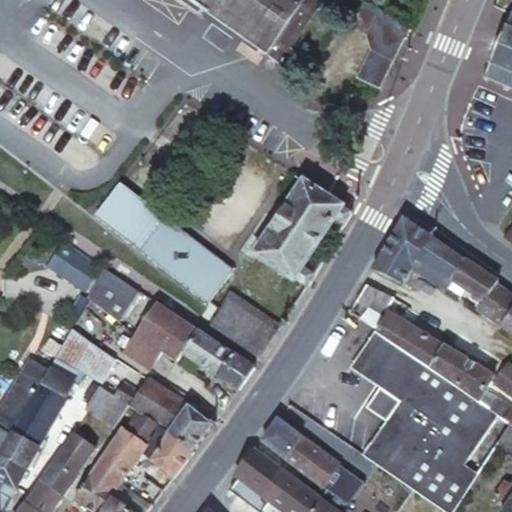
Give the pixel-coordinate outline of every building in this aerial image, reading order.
[(196,0),(199,1),(256,42),(280,61),(322,3),(317,0),(196,0)] [(410,28),(369,0),(367,0),(352,25),(366,32),(371,46),(357,74),(381,85),(410,28)] [(484,73),(482,76),(485,77),(485,79),(488,82),(490,78),(504,84),(504,87),(507,89),(509,86),(511,87),(511,12),(511,13),(510,13),(508,15),(511,16),(506,26),(504,25),(503,28),(505,29),(503,35),(500,35),(499,38),(501,39),(496,52),(493,51),(492,54),(494,55),(492,60),(489,60),(488,64),(490,65),(487,72),(484,73)] [(345,205),(328,194),(305,180),(259,258),(298,282),(300,279),(311,286),(316,276),(319,271),(309,265),(334,223),(345,229),(354,213),(344,207),(345,205)] [(122,183),(98,212),(207,300),(232,270),(122,183)] [(406,219),(390,246),(419,259),(432,235),(431,235),(426,231),(406,219)] [(432,235),(419,259),(415,267),(449,289),(454,280),(465,260),(454,251),(432,235)] [(68,241),(64,238),(46,265),(86,291),(104,265),(92,258),(68,241)] [(385,253),(376,269),(406,283),(415,267),(419,259),(390,246),(385,253)] [(466,258),(465,260),(454,280),(483,300),(485,301),(496,285),(498,281),(466,258)] [(125,279),(108,268),(91,298),(120,320),(124,314),(141,289),(125,279)] [(355,305),(350,312),(378,331),(402,348),(431,368),(445,347),(438,342),(391,312),(396,298),(367,284),(355,305)] [(504,325),(511,312),(511,295),(496,285),(485,301),(483,300),(478,308),(490,316),(504,325)] [(231,292),(211,326),(220,332),(261,360),(276,338),(284,327),(231,292)] [(199,329),(158,300),(125,349),(152,367),(164,349),(179,359),(184,349),(199,329)] [(127,324),(120,320),(114,329),(121,333),(127,324)] [(105,350),(74,329),(62,349),(58,357),(78,370),(100,385),(106,377),(118,359),(105,350)] [(218,376),(235,353),(227,348),(200,330),(185,353),(196,361),(209,370),(218,376)] [(384,398),(385,407),(439,445),(466,465),(499,415),(496,413),(478,401),(461,389),(431,368),(402,348),(378,331),(354,367),(389,392),(384,398)] [(478,401),(485,391),(490,383),(493,378),(462,357),(445,347),(431,368),(461,389),(478,401)] [(218,376),(239,390),(245,381),(256,365),(236,352),(235,353),(218,376)] [(0,451),(0,510),(6,509),(35,459),(68,400),(63,396),(78,370),(58,357),(52,367),(50,371),(34,399),(16,431),(4,453),(0,451)] [(0,408),(0,451),(4,453),(16,431),(34,399),(50,371),(30,360),(1,406),(0,408)] [(511,397),(511,368),(510,367),(497,386),(511,397)] [(157,384),(149,378),(140,390),(129,407),(143,417),(162,429),(168,433),(169,433),(175,425),(166,419),(165,413),(149,403),(150,394),(157,384)] [(129,407),(140,390),(126,380),(114,397),(129,407)] [(158,384),(157,384),(150,394),(149,403),(165,413),(166,419),(175,425),(189,405),(179,398),(158,384)] [(114,397),(99,387),(94,394),(88,408),(100,417),(114,397)] [(485,391),(478,401),(496,413),(499,415),(505,419),(511,409),(485,391)] [(114,397),(100,417),(99,420),(114,430),(117,424),(129,407),(114,397)] [(180,441),(195,450),(206,436),(215,423),(207,417),(198,411),(189,405),(175,425),(169,433),(180,441)] [(129,407),(117,424),(124,428),(148,446),(162,429),(143,417),(129,407)] [(390,474),(413,490),(420,495),(444,511),(451,511),(475,477),(478,474),(466,465),(439,445),(385,407),(385,414),(390,418),(364,457),(390,474)] [(276,426),(266,440),(279,450),(328,486),(329,484),(343,465),(280,420),(276,426)] [(511,423),(506,432),(500,441),(511,449),(511,423)] [(117,491),(144,453),(148,446),(124,428),(100,463),(91,476),(116,493),(117,491)] [(144,453),(152,459),(168,433),(162,429),(148,446),(144,453)] [(152,459),(155,461),(176,476),(184,465),(195,450),(180,441),(169,433),(168,433),(152,459)] [(74,437),(63,451),(84,465),(94,452),(74,437)] [(61,454),(55,462),(76,476),(84,465),(63,451),(61,454)] [(238,474),(236,477),(282,509),(285,511),(312,511),(321,500),(312,494),(289,477),(255,451),(253,453),(238,474)] [(176,476),(155,461),(145,476),(165,491),(171,482),(176,476)] [(39,485),(63,501),(78,478),(76,476),(55,462),(39,485)] [(367,484),(343,465),(329,484),(353,502),(367,484)] [(73,500),(90,511),(102,511),(113,497),(116,493),(91,476),(73,500)] [(236,477),(234,480),(234,483),(234,487),(234,493),(237,496),(240,499),(243,501),(249,506),(257,511),(285,511),(282,509),(236,477)] [(495,478),(483,495),(497,505),(492,511),(511,511),(511,481),(507,478),(503,483),(495,478)] [(25,505),(35,511),(54,511),(60,505),(63,501),(39,485),(36,490),(25,505)] [(134,511),(140,511),(143,508),(117,491),(116,493),(113,497),(134,511)] [(102,511),(134,511),(113,497),(102,511)] [(321,500),(312,511),(337,511),(335,511),(321,500)]
